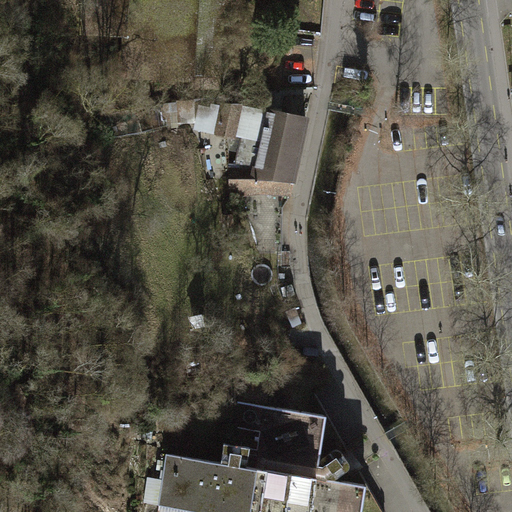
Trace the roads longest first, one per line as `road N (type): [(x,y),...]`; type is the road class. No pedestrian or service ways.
road 1 (residential): [(418,511),(332,363),(303,280),(301,207),(337,0)]
road 2 (tertiary): [(473,0),(511,296)]
